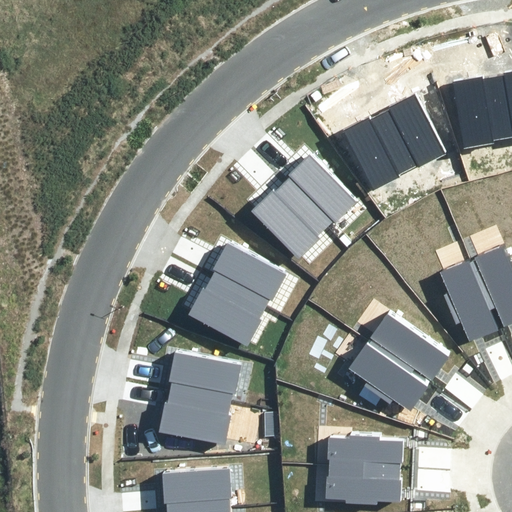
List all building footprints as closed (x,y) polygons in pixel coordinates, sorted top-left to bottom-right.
[(511,139),(511,71),(502,73),(503,77),(493,78),(503,138),(511,136),(511,140),(511,139)] [(483,77),(454,81),(465,148),(494,144),(493,140),(503,138),(493,78),(483,80),(483,77)] [(443,154),(414,93),(388,105),(390,108),(381,113),(408,167),(415,162),(417,166),(443,154)] [(371,114),(345,127),(375,187),(401,175),(399,171),(408,167),(381,113),(372,117),(371,114)] [(354,203),(307,155),(287,175),(289,177),(282,185),(326,227),(331,220),(334,223),(354,203)] [(273,189),(253,209),(301,257),(322,237),(319,234),(326,227),(282,185),(276,191),(273,189)] [(285,278),(226,246),(212,271),(215,272),(211,281),(264,309),(268,301),(271,303),(285,278)] [(511,262),(505,246),(471,260),(492,307),(495,306),(503,325),(511,321),(511,262)] [(471,260),(440,274),(470,341),(497,329),(488,309),(492,307),(471,260)] [(203,288),(190,314),(250,345),(263,320),(260,318),(264,309),(211,281),(206,289),(203,288)] [(391,312),(371,342),(413,371),(415,368),(432,380),(451,353),(391,312)] [(371,342),(352,370),(412,411),(429,387),(411,374),(413,371),(371,342)] [(240,369),(174,353),(167,381),(171,382),(169,391),(228,404),(229,395),(233,396),(240,369)] [(163,400),(157,428),(224,442),(230,414),(226,414),(228,404),(169,391),(167,401),(163,400)] [(403,471),(403,443),(378,442),(378,435),(350,435),(350,441),(329,441),(328,470),(403,471)] [(377,499),(402,500),(403,471),(328,470),(328,499),(349,499),(349,506),(377,506),(377,499)] [(226,475),(158,476),(159,504),(162,504),(162,511),(223,511),(222,503),(226,503),(226,475)]
